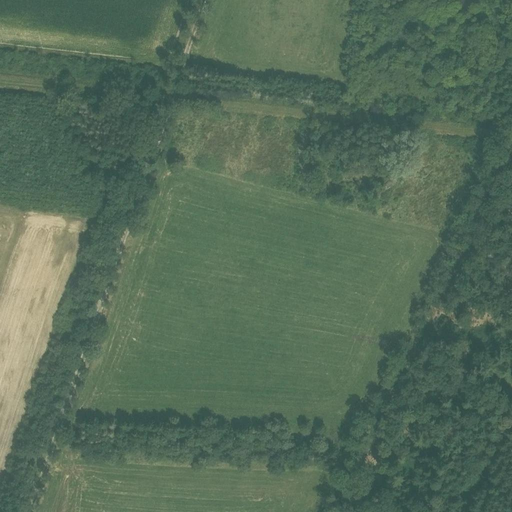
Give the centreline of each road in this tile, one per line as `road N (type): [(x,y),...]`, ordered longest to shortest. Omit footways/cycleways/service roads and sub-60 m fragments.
road 1 (track): [(29,511),(203,0)]
road 2 (track): [(0,83),(481,130)]
